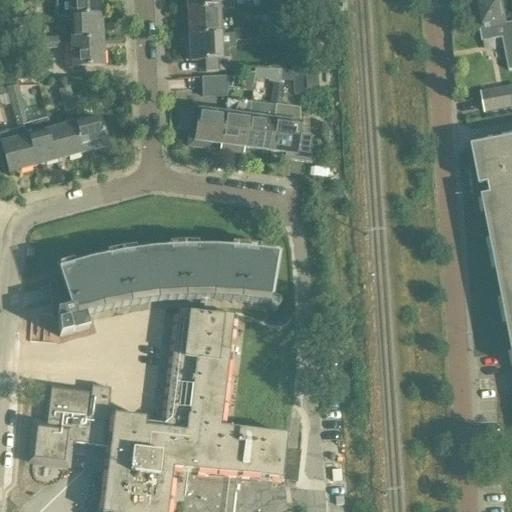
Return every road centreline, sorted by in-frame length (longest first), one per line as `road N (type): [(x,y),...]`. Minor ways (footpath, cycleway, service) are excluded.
road 1 (residential): [(470,511),(433,0)]
road 2 (residential): [(310,501),(293,202),(278,193),(149,185)]
road 3 (residential): [(0,388),(13,227),(42,207),(149,185)]
road 4 (residential): [(149,185),(141,0)]
